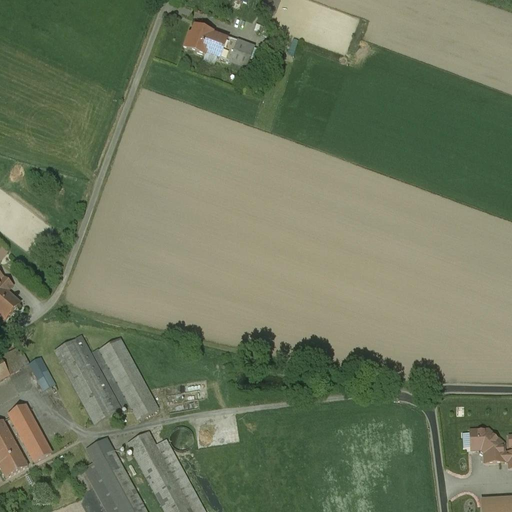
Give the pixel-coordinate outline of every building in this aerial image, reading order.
[(280,3),(273,0),(265,0),(260,12),(275,18),(280,3)] [(205,58),(206,56),(212,37),(213,35),(195,29),(190,42),(187,41),(184,50),(205,58)] [(226,42),(212,37),(206,56),(247,70),(254,49),(227,39),(226,42)] [(0,264),(8,255),(0,247),(0,264)] [(0,276),(0,317),(5,322),(20,306),(8,294),(13,288),(0,276)] [(91,357),(81,339),(75,342),(115,415),(121,412),(91,357)] [(120,341),(99,352),(130,408),(138,422),(158,411),(147,391),(120,341)] [(115,415),(75,342),(54,353),(95,427),(115,415)] [(130,408),(99,352),(94,355),(124,411),(130,408)] [(0,360),(0,382),(9,378),(4,367),(0,360)] [(40,360),(29,366),(44,393),(55,387),(40,360)] [(14,361),(4,367),(9,378),(20,372),(14,361)] [(25,408),(9,417),(10,420),(3,423),(15,445),(22,441),(35,465),(51,456),(25,408)] [(3,423),(0,425),(0,470),(6,481),(28,469),(15,445),(3,423)] [(184,431),(178,431),(176,432),(174,433),(172,436),(170,439),(169,444),(170,448),(172,452),(174,454),(178,456),(182,456),(187,455),(190,452),(192,449),(193,444),(192,439),(189,434),(184,431)] [(511,470),(511,454),(509,454),(509,455),(504,455),(503,447),(488,433),(470,434),(471,453),(481,452),(485,455),(485,465),(504,465),(504,464),(509,463),(509,471),(511,470)] [(190,511),(149,435),(128,446),(163,511),(190,511)] [(145,511),(107,441),(86,452),(118,511),(145,511)] [(511,511),(511,499),(481,501),(481,511),(511,511)]
